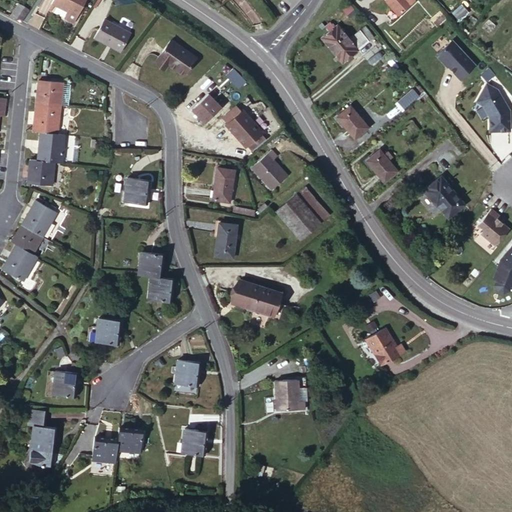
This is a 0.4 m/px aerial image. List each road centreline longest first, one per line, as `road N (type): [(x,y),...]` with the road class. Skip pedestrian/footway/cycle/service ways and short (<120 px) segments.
road 1 (tertiary): [(261,57),(387,253),(433,296),(509,327)]
road 2 (residential): [(30,32),(162,107),(174,220),(205,311)]
road 3 (residential): [(30,32),(2,216)]
road 4 (residential): [(205,311),(227,382),(227,479)]
road 5 (residential): [(205,311),(130,361),(112,391)]
